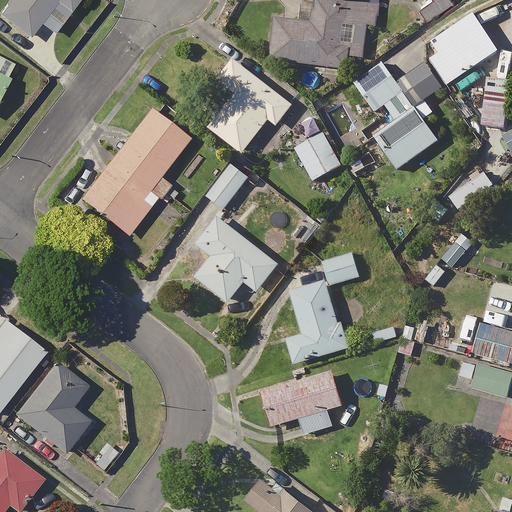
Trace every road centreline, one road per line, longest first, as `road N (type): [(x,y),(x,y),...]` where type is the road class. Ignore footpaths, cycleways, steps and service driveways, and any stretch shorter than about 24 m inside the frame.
road 1 (residential): [(0,219),(171,357),(193,408),(187,439),(131,511)]
road 2 (residential): [(156,0),(0,207)]
